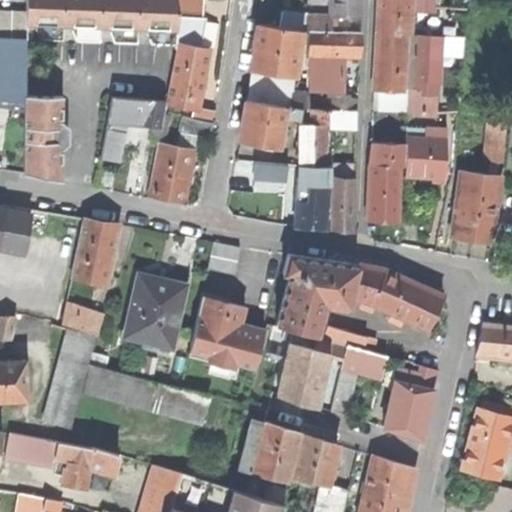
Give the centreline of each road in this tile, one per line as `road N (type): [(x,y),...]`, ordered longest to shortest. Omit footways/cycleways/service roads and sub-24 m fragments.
road 1 (residential): [(358,250),(444,270),(462,284),(432,461)]
road 2 (residential): [(358,250),(369,0)]
road 3 (residential): [(205,223),(243,0)]
road 4 (residential): [(0,188),(205,223)]
road 5 (residential): [(432,461),(272,410)]
road 6 (residential): [(205,223),(358,250)]
road 7 (unknown): [(109,72),(84,203)]
